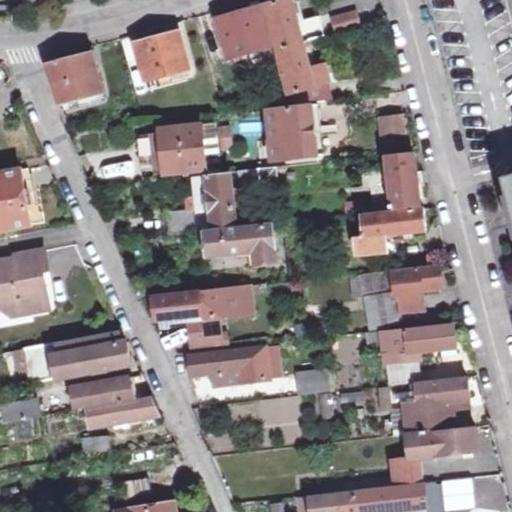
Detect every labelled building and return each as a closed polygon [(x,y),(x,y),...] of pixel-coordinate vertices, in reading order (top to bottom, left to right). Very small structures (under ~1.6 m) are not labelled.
[(288,96),(332,83),(326,64),(311,69),(291,0),(281,0),(282,4),(263,8),(288,96)] [(228,62),(268,51),(257,10),(217,22),(228,62)] [(361,26),(357,12),(330,19),(334,34),(361,26)] [(189,73),(178,35),(136,47),(147,84),(189,73)] [(41,70),(49,88),(56,87),(62,106),(104,94),(95,56),(41,70)] [(312,110),(265,115),(267,145),(271,145),(273,161),(318,157),(312,110)] [(409,146),(405,120),(385,123),(387,148),(409,146)] [(217,139),(219,151),(232,149),(230,127),(216,128),(217,139)] [(206,173),(203,141),(202,128),(160,132),(160,134),(164,172),(165,176),(206,173)] [(164,172),(160,134),(149,135),(153,173),(164,172)] [(217,139),(203,141),(206,173),(206,175),(221,173),(219,151),(217,139)] [(388,156),(390,175),(370,177),(374,213),(421,208),(419,187),(426,186),(424,172),(419,173),(416,153),(388,156)] [(255,172),(256,183),(261,183),(261,189),(275,187),(273,170),(255,172)] [(0,175),(0,230),(43,223),(40,206),(35,206),(30,171),(0,175)] [(224,175),(221,175),(191,180),(195,212),(169,215),(171,237),(230,230),(224,175)] [(363,217),(365,237),(358,238),(359,254),(387,251),(385,236),(425,231),(423,210),(363,217)] [(207,235),(210,257),(256,253),(258,266),(278,264),(273,229),(207,235)] [(50,268),(47,251),(18,257),(19,259),(0,262),(0,306),(6,309),(32,304),(33,310),(51,307),(44,269),(50,268)] [(440,268),(393,274),(396,294),(399,293),(402,311),(417,309),(416,292),(423,291),(443,289),(440,268)] [(400,325),(396,294),(393,274),(393,272),(357,276),(359,297),(365,296),(370,330),(400,325)] [(251,289),(237,290),(240,312),(233,320),(254,318),(251,289)] [(240,312),(237,290),(207,294),(210,322),(233,320),(240,312)] [(205,323),(210,322),(207,294),(155,300),(157,322),(204,318),(205,323)] [(383,333),(388,366),(420,363),(419,355),(456,350),(453,327),(406,333),(406,330),(383,333)] [(12,354),(17,386),(37,383),(132,365),(129,344),(124,345),(121,333),(12,354)] [(194,378),(237,373),(238,383),(285,378),(281,347),(191,358),(194,378)] [(423,383),(420,363),(388,366),(391,387),(423,383)] [(332,377),(302,381),(303,397),(334,393),(332,377)] [(81,411),(89,410),(92,427),(165,415),(157,398),(139,401),(134,379),(77,389),(81,411)] [(414,386),(414,393),(418,392),(420,405),(407,407),(411,438),(408,439),(410,461),(479,452),(476,430),(460,432),(458,411),(471,409),(468,380),(414,386)] [(4,424),(43,418),(40,401),(1,407),(4,424)] [(109,451),(108,437),(82,439),(83,453),(109,451)] [(419,468),(396,471),(398,487),(421,485),(419,468)] [(150,493),(148,479),(122,483),(125,497),(150,493)] [(425,487),(427,507),(438,506),(437,486),(425,487)] [(425,487),(357,495),(359,511),(384,511),(427,507),(425,487)] [(359,511),(357,495),(312,499),(313,511),(359,511)] [(118,511),(183,511),(182,503),(118,511)]
